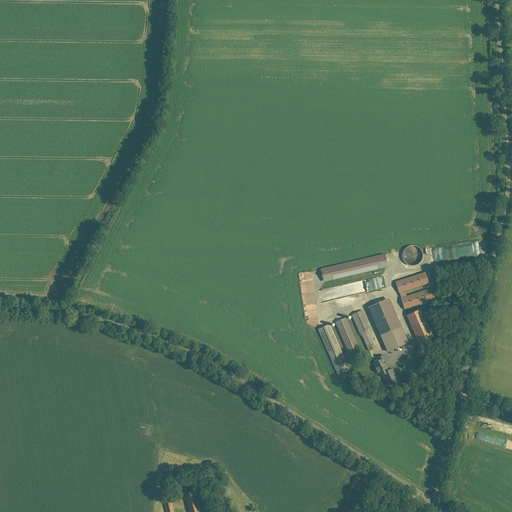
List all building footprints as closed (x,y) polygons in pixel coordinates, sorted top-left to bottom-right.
[(417,246),(403,250),(405,257),(409,256),(408,254),(419,251),(417,246)] [(387,254),(323,270),(326,282),(390,267),(387,254)] [(427,272),(398,282),(401,293),(407,291),(431,283),(427,272)] [(384,277),(362,280),(363,285),(368,284),(369,287),(372,287),(385,285),(384,277)] [(406,308),(436,299),(432,288),(408,296),(403,298),(406,308)] [(411,343),(392,299),(371,308),(390,352),(411,343)] [(423,308),(408,315),(422,343),(436,336),(423,308)] [(364,310),(354,315),(361,333),(363,333),(371,330),(372,329),(364,310)] [(348,317),(337,322),(350,352),(360,347),(348,317)] [(332,324),(320,329),(339,373),(351,368),(332,324)] [(371,330),(363,333),(370,351),(378,348),(371,330)] [(422,349),(415,351),(420,367),(427,365),(422,349)] [(384,356),(374,361),(380,375),(383,374),(391,370),(384,356)] [(388,384),(398,379),(394,369),(391,370),(383,374),(388,384)] [(186,494),(190,511),(199,511),(194,492),(186,494)] [(163,503),(165,511),(174,511),(171,500),(163,503)]
